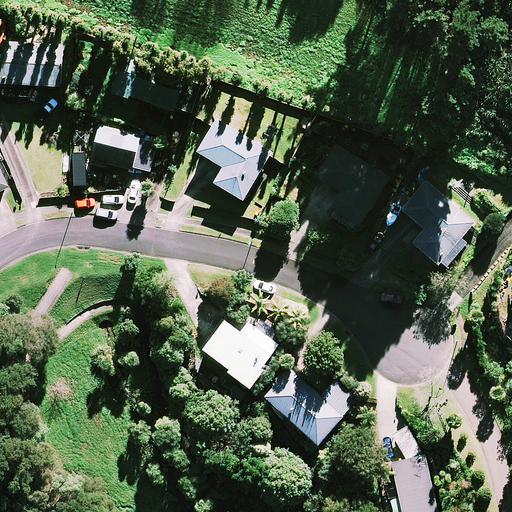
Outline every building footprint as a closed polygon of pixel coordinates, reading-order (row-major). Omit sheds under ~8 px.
[(61,46),(0,44),(0,45),(0,84),(59,87),(61,46)] [(196,82),(119,60),(110,92),(187,114),(196,82)] [(268,152),(213,120),(195,152),(221,167),(211,183),(241,200),(268,152)] [(156,140),(96,125),(88,160),(147,174),(156,140)] [(388,177),(333,143),(312,175),(338,192),(324,215),(353,233),(388,177)] [(471,168),(453,187),(473,206),(491,187),(471,168)] [(472,224),(424,180),(398,208),(421,228),(409,242),(440,270),(465,243),(459,238),(472,224)] [(237,333),(221,320),(200,349),(246,384),(276,344),(246,322),(237,333)] [(318,397),(288,369),(262,397),(314,445),(347,409),(326,389),(318,397)] [(393,478),(383,480),(389,511),(435,511),(424,455),(390,463),(393,478)]
